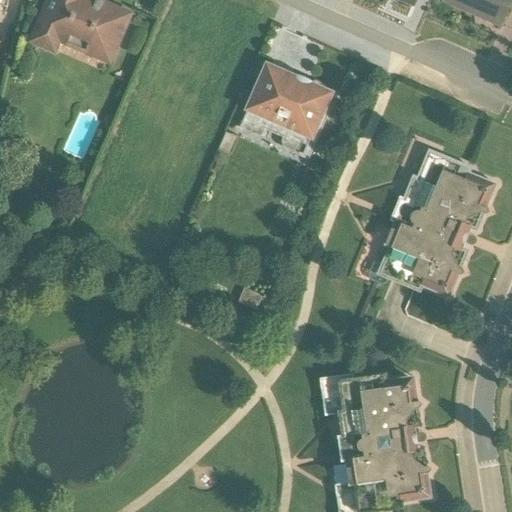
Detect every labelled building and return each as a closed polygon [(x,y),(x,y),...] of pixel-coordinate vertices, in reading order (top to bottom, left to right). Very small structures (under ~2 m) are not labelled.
[(48,0),(29,44),(30,45),(56,56),(60,45),(108,66),(129,16),(93,0),(48,0)] [(391,0),(413,9),(416,0),(391,0)] [(511,0),(444,0),(443,2),(500,27),(511,0)] [(266,67),(238,132),(260,141),(264,132),(281,140),(280,143),(282,151),(306,161),(328,111),(324,109),(331,94),(311,86),(310,88),(292,81),(293,78),(267,67),(266,67)] [(237,139),(226,134),(218,152),(229,157),(237,139)] [(493,191),(490,184),(468,174),(464,166),(439,156),(425,161),(417,179),(413,178),(403,199),(399,198),(389,222),(392,224),(383,247),(387,249),(382,263),(377,262),(372,265),(368,277),(370,282),(382,287),(388,285),(389,282),(420,294),(423,288),(443,296),(451,293),(465,257),(462,250),(471,230),(479,226),(493,191)] [(386,511),(404,509),(404,504),(432,499),(424,448),(418,449),(416,429),(421,428),(414,377),(386,381),(385,375),(354,379),(353,375),(319,379),(325,417),(338,416),(340,436),(337,437),(340,463),(345,463),(346,466),(332,468),(337,511),(386,511)]
